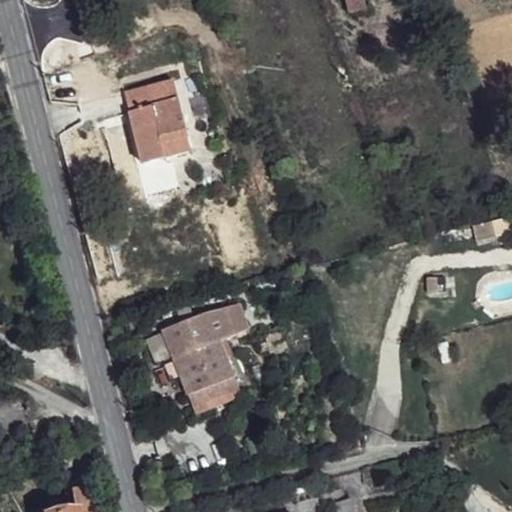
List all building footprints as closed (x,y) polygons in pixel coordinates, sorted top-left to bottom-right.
[(129,0),(126,0),(120,2),(128,21),(137,18),(129,0)] [(368,2),(347,6),(352,22),(371,18),(368,2)] [(173,82),(124,93),(143,164),(165,160),(162,146),(188,140),(173,82)] [(188,140),(162,146),(165,160),(191,152),(188,140)] [(238,310),(223,312),(234,340),(248,334),(238,310)] [(204,316),(166,330),(177,360),(174,361),(189,399),(236,381),(222,345),(234,340),(223,312),(204,316)] [(242,399),(236,381),(189,399),(196,417),(242,399)] [(351,511),(347,499),(328,505),(330,511),(351,511)]
